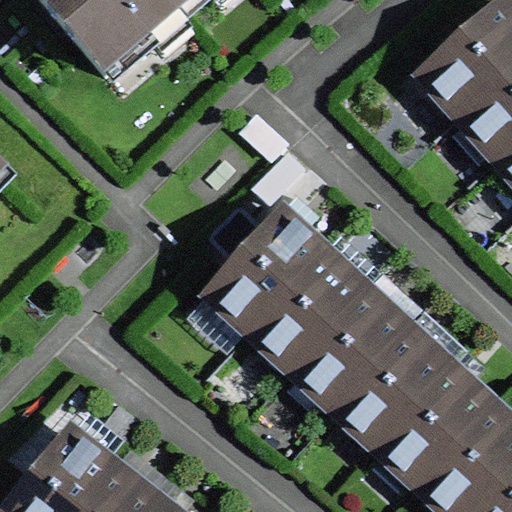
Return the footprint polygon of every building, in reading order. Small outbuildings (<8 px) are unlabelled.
[(35,0),(115,95),(226,0),(35,0)] [(414,87),(452,128),(511,72),(511,11),(504,3),(414,87)] [(511,72),(452,128),(490,170),(511,149),(511,72)] [(511,149),(490,170),(511,193),(511,149)] [(0,168),(0,204),(18,186),(0,168)] [(199,303),(245,345),(328,250),(285,207),(199,303)] [(245,345),(288,383),(371,289),(328,250),(245,345)] [(288,383),(330,422),(413,327),(371,289),(288,383)] [(330,422),(373,460),(457,365),(413,327),(330,422)] [(373,460),(416,501),(499,406),(457,365),(373,460)] [(416,501),(427,511),(481,511),(511,478),(511,417),(499,406),(416,501)] [(3,511),(77,511),(118,461),(69,427),(3,511)] [(77,511),(151,511),(162,498),(118,461),(77,511)] [(511,511),(511,478),(481,511),(511,511)] [(151,511),(180,511),(162,498),(151,511)]
